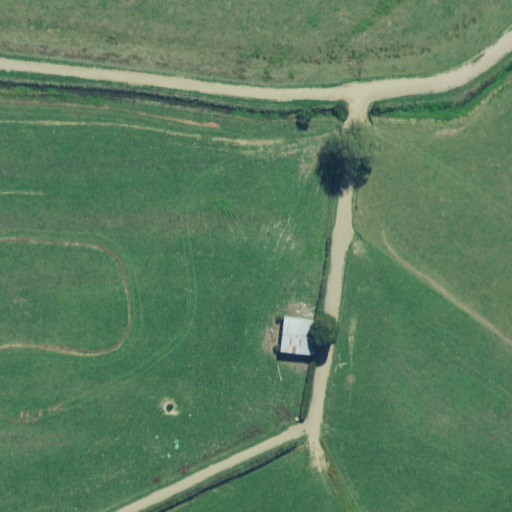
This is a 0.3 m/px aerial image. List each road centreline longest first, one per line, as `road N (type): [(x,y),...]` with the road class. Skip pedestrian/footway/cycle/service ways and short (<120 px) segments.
road 1 (track): [(127,511),(309,423),(364,87)]
road 2 (track): [(0,63),(281,92),(364,87)]
road 3 (track): [(364,87),(419,80),(486,50),(511,28)]
